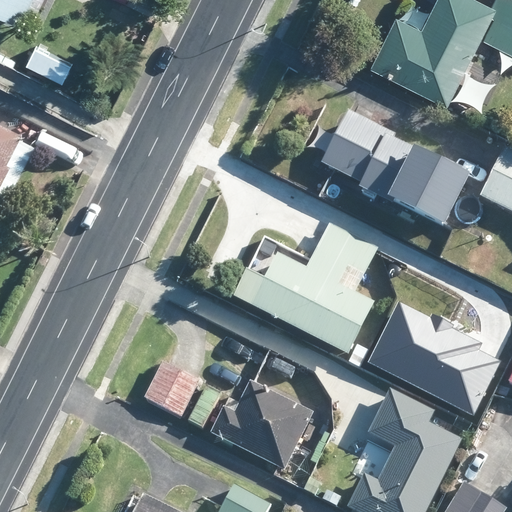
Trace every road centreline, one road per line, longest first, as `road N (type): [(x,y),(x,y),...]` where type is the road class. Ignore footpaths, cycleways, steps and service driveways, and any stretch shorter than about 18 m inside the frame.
road 1 (tertiary): [(0,455),(228,0)]
road 2 (unknown): [(94,267),(357,390)]
road 3 (unknown): [(0,82),(147,161)]
